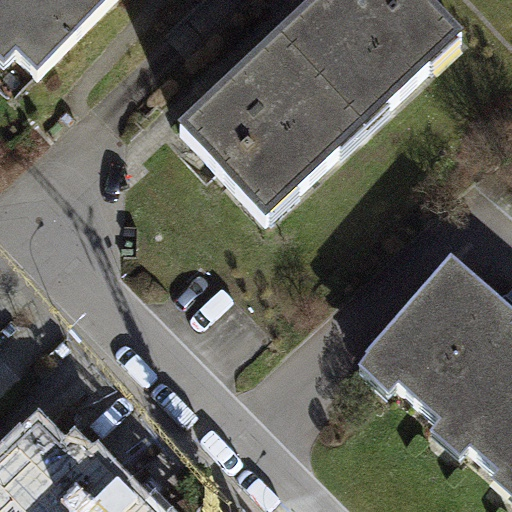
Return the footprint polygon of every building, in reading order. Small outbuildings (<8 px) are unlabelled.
[(0,0),(0,64),(7,57),(32,81),(110,0),(0,0)] [(340,0),(280,56),(356,138),(452,52),(405,0),(340,0)] [(255,231),(356,138),(280,56),(179,148),(255,231)] [(511,511),(511,329),(502,321),(445,274),(352,385),(375,405),(384,394),(428,430),(420,440),(451,466),(459,456),(488,480),(477,494),(499,511),(511,511)] [(120,511),(34,431),(0,467),(0,511),(120,511)]
